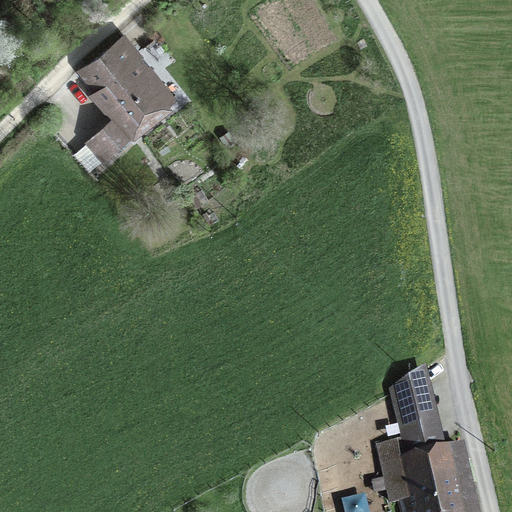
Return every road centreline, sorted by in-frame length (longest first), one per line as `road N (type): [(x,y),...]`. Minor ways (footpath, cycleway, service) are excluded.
road 1 (unclassified): [(361,0),(404,87),(492,511)]
road 2 (track): [(129,0),(0,126)]
